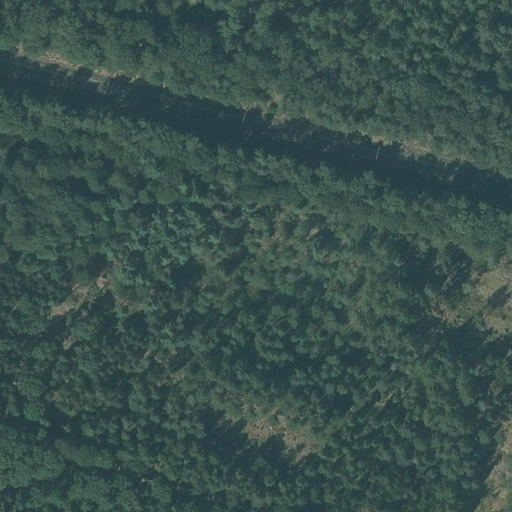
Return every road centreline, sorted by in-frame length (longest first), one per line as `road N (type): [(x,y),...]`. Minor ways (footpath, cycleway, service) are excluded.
road 1 (track): [(0,15),(511,139)]
road 2 (track): [(0,113),(511,234)]
road 3 (track): [(91,461),(236,169)]
road 4 (track): [(75,455),(254,511)]
